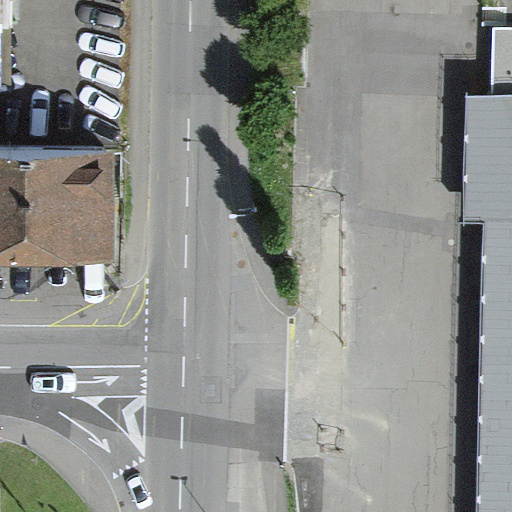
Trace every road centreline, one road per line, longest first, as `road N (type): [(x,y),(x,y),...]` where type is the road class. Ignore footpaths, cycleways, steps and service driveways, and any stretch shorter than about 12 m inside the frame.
road 1 (primary): [(184,0),(179,373)]
road 2 (residential): [(179,373),(0,374)]
road 3 (primary): [(179,373),(176,511)]
